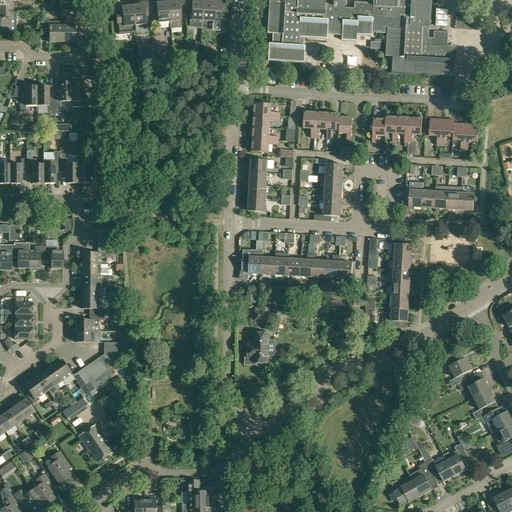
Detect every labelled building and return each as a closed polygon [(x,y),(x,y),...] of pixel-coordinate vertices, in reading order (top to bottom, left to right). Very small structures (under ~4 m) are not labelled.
[(0,0),(0,12),(14,12),(14,6),(9,5),(9,0),(0,0)] [(177,0),(178,1),(167,2),(169,22),(169,21),(170,28),(171,29),(181,28),(179,12),(185,12),(184,0),(177,0)] [(191,0),(184,0),(185,12),(191,12),(191,20),(202,21),(203,1),(192,0),(191,0)] [(213,0),(214,1),(203,1),(202,21),(213,22),(213,25),(219,25),(219,14),(220,0),(213,0)] [(372,32),(373,19),(373,18),(354,17),(354,16),(352,16),(353,9),(345,8),(346,0),(269,0),(269,2),(267,33),(273,34),(273,44),(270,44),(268,61),(304,63),(305,46),(303,46),(304,38),(327,39),(328,31),(337,32),(337,33),(342,34),(342,41),(357,42),(358,36),(372,37),(372,32)] [(374,0),(374,3),(355,2),(354,9),(353,9),(352,16),(354,16),(354,17),(373,18),(373,19),(372,32),(386,33),(385,56),(392,57),(391,73),(451,77),(454,77),(456,47),(447,46),(448,32),(435,31),(434,39),(429,38),(429,28),(430,28),(432,0),(374,0)] [(143,4),(132,5),(134,25),(135,25),(145,24),(144,16),(151,15),(149,1),(143,2),(143,4)] [(156,1),(149,1),(151,15),(157,14),(158,23),(169,22),(167,2),(156,3),(156,1)] [(134,25),(132,5),(121,7),(121,4),(115,5),(118,35),(136,33),(135,25),(134,25)] [(437,9),(435,27),(447,28),(449,10),(437,9)] [(0,31),(14,32),(14,12),(0,12),(0,31)] [(61,42),(75,42),(75,33),(82,33),(82,17),(75,17),(75,22),(61,22),(61,42)] [(455,30),(480,31),(481,19),(465,18),(455,17),(455,30)] [(48,42),(61,42),(61,22),(49,22),(49,18),(42,19),(42,33),(48,33),(48,42)] [(27,27),(28,40),(40,39),(39,26),(27,27)] [(54,97),(53,97),(53,107),(53,111),(54,111),(60,111),(59,102),(70,102),(70,82),(68,82),(68,80),(61,80),(61,82),(58,82),(58,93),(54,93),(54,97)] [(70,82),(70,102),(70,107),(88,107),(88,93),(82,93),(82,82),(70,82)] [(26,106),(36,106),(36,87),(25,87),(25,98),(20,98),(20,112),(26,112),(26,106)] [(53,107),(53,97),(46,97),(46,87),(36,87),(36,106),(48,106),(49,117),(54,117),(54,111),(53,111),(53,107)] [(254,104),(254,116),(280,117),(280,114),(271,113),(271,105),(254,104)] [(311,139),(315,139),(316,113),(304,113),(303,129),(311,130),(311,139)] [(316,113),(315,139),(319,139),(319,130),(327,131),(328,114),(316,113)] [(340,115),(328,114),(327,131),(327,140),(331,140),(331,131),(339,131),(340,118),(340,115)] [(254,116),(253,128),(270,129),(270,121),(279,122),(280,117),(254,116)] [(352,118),(340,118),(339,131),(339,134),(347,135),(347,144),(351,144),(352,118)] [(386,134),(387,118),(386,118),(386,120),(374,120),(372,146),(377,146),(377,137),(386,137),(386,134)] [(397,144),(398,135),(399,118),(387,118),(386,134),(393,135),(393,144),(397,144)] [(405,144),(408,145),(409,145),(411,119),(399,118),(398,135),(405,135),(405,144)] [(407,155),(415,156),(416,143),(413,142),(414,136),(422,136),(423,120),(411,119),(409,145),(408,145),(407,155)] [(441,146),(442,121),(430,120),(429,136),(437,137),(437,146),(440,146),(441,146)] [(454,124),(454,121),(442,121),(441,146),(445,147),(446,138),(453,138),(454,124)] [(461,151),(465,151),(466,125),(454,124),(453,138),(453,141),(461,142),(461,151)] [(465,151),(469,151),(470,142),(477,142),(478,126),(466,125),(465,151)] [(253,128),(252,140),(278,142),(279,138),(269,137),(270,129),(253,128)] [(252,152),(268,153),(269,145),(278,146),(278,142),(252,140),(252,152)] [(54,173),(60,173),(60,159),(61,159),(60,152),(53,152),(53,160),(43,160),(43,164),(42,164),(42,184),(54,184),(54,173)] [(378,158),(379,169),(391,168),(390,157),(378,158)] [(83,164),(77,164),(77,184),(88,184),(88,173),(95,172),(94,158),(83,159),(83,164)] [(20,173),(25,173),(25,159),(21,159),(21,165),(8,165),(8,184),(20,184),(20,173)] [(31,184),(42,184),(42,164),(37,164),(37,159),(32,159),(25,159),(25,173),(31,173),(31,184)] [(60,159),(60,173),(65,173),(65,184),(77,184),(77,164),(66,164),(66,159),(61,159),(60,159)] [(250,173),(267,174),(267,161),(251,160),(250,173)] [(0,183),(8,184),(8,165),(3,165),(3,161),(0,161),(0,183)] [(326,178),(342,178),(343,166),(327,165),(326,178)] [(249,186),(266,187),(267,174),(250,173),(249,186)] [(325,191),(342,191),(342,178),(326,178),(325,191)] [(388,182),(379,183),(379,192),(388,192),(388,182)] [(249,199),(265,200),(266,187),(249,186),(249,199)] [(435,193),(434,209),(447,210),(448,194),(449,187),(436,186),(435,193)] [(325,203),(341,204),(342,191),(325,191),(325,203)] [(408,208),(421,208),(422,192),(409,192),(408,208)] [(421,208),(434,209),(435,193),(422,192),(421,208)] [(447,210),(460,211),(461,194),(448,194),(447,210)] [(460,211),(473,211),(474,195),(461,194),(460,211)] [(248,212),(264,213),(265,200),(249,199),(248,212)] [(324,216),(340,217),(341,204),(325,203),(324,216)] [(369,256),(378,256),(378,251),(377,251),(377,239),(370,239),(369,256)] [(394,257),(411,258),(411,245),(396,244),(396,241),(394,240),(390,240),(390,244),(391,244),(391,257),(394,257)] [(28,251),(29,251),(29,243),(14,243),(14,245),(14,258),(17,258),(17,268),(28,268),(28,251)] [(14,245),(0,245),(0,270),(11,270),(11,258),(14,258),(14,245)] [(35,251),(29,251),(28,251),(28,268),(40,268),(40,262),(45,262),(45,247),(42,247),(35,247),(35,251)] [(45,247),(45,262),(51,262),(51,268),(62,269),(62,251),(56,251),(56,247),(45,247)] [(82,253),(82,264),(100,264),(100,258),(106,258),(106,253),(118,253),(118,248),(113,248),(112,248),(97,248),(97,253),(82,253)] [(248,274),(261,275),(262,258),(263,258),(263,251),(256,251),(256,257),(250,257),(250,255),(242,255),(241,271),(249,272),(248,274)] [(274,275),(287,276),(288,259),(288,253),(276,252),(276,259),(275,259),(274,275)] [(307,261),(301,260),(300,277),(313,278),(314,261),(314,254),(307,254),(307,261)] [(331,262),(327,262),(326,279),(339,279),(340,263),(340,256),(333,256),(333,262),(331,262)] [(394,270),(410,271),(411,258),(394,257),(394,270)] [(261,275),(274,275),(275,259),(263,258),(262,258),(261,275)] [(287,276),(300,277),(301,260),(288,259),(287,276)] [(313,278),(326,279),(327,262),(314,261),(313,278)] [(339,279),(351,280),(352,263),(340,263),(339,279)] [(89,281),(104,281),(113,281),(113,276),(104,276),(107,276),(107,264),(100,264),(82,264),(82,276),(89,276),(89,281)] [(393,283),(409,284),(410,271),(394,270),(393,283)] [(82,298),(99,298),(104,298),(104,281),(89,281),(89,286),(82,286),(82,298)] [(392,296),(408,297),(409,284),(393,283),(389,283),(388,296),(392,296)] [(391,308),(408,309),(408,297),(392,296),(391,308)] [(89,309),(89,315),(104,315),(104,309),(99,309),(99,298),(82,298),(82,309),(89,309)] [(0,315),(4,315),(9,315),(15,315),(32,315),(32,307),(35,306),(35,303),(23,303),(23,300),(15,300),(15,303),(15,310),(0,310),(0,315)] [(303,312),(323,312),(323,304),(303,304),(303,312)] [(288,307),(274,307),(274,315),(283,315),(283,317),(290,317),(290,312),(288,312),(288,307)] [(268,308),(255,308),(255,325),(268,325),(268,308)] [(385,327),(399,328),(399,322),(407,322),(408,309),(391,308),(391,309),(386,308),(385,327)] [(511,326),(511,311),(503,316),(509,328),(511,326)] [(15,315),(9,315),(9,317),(10,319),(12,320),(15,321),(15,327),(35,327),(35,325),(32,323),(32,315),(15,315)] [(76,331),(93,331),(93,326),(98,326),(98,321),(104,320),(104,315),(89,315),(89,320),(76,320),(76,331)] [(15,340),(31,340),(31,331),(35,330),(35,327),(15,327),(15,340)] [(76,343),(93,343),(93,331),(76,331),(76,343)] [(255,343),(250,342),(249,363),(256,363),(256,365),(258,367),(264,367),(266,366),(266,364),(268,364),(268,356),(273,356),(275,354),(275,343),(273,341),(269,341),(269,335),(255,334),(255,343)] [(13,345),(9,338),(3,342),(8,349),(13,345)] [(104,348),(103,354),(119,362),(119,348),(104,348)] [(99,357),(108,370),(111,368),(119,362),(103,354),(99,357)] [(103,373),(106,371),(108,370),(99,357),(95,360),(103,373)] [(452,387),(457,384),(466,380),(463,375),(472,370),(466,358),(449,367),(455,378),(449,382),(452,387)] [(62,360),(52,366),(62,381),(71,374),(62,360)] [(99,376),(103,373),(95,360),(90,363),(99,376)] [(86,367),(94,379),(99,376),(90,363),(86,367)] [(52,366),(43,373),(56,391),(59,389),(59,388),(57,384),(62,381),(52,366)] [(90,383),(90,382),(94,379),(86,367),(81,370),(90,383)] [(77,373),(85,386),(90,383),(81,370),(77,373)] [(90,382),(94,389),(111,378),(106,371),(103,373),(99,376),(94,379),(90,382)] [(34,379),(44,393),(48,391),(54,399),(53,400),(55,403),(63,402),(55,392),(56,391),(43,373),(34,379)] [(72,376),(81,388),(81,389),(85,386),(77,373),(72,376)] [(468,387),(473,398),(489,390),(483,379),(474,383),(471,377),(466,380),(457,384),(461,391),(468,387)] [(27,395),(33,404),(37,401),(35,399),(44,393),(34,379),(25,385),(30,393),(27,395)] [(81,389),(85,395),(89,393),(94,389),(90,382),(90,383),(85,386),(81,389)] [(476,420),(481,417),(490,412),(487,407),(495,402),(489,390),(473,398),(480,410),(473,414),(476,420)] [(13,401),(25,418),(35,412),(26,398),(20,402),(17,398),(13,401)] [(61,412),(67,422),(88,408),(82,398),(77,402),(76,401),(70,405),(61,412)] [(6,412),(15,425),(25,418),(13,401),(8,405),(11,409),(6,412)] [(492,420),(497,431),(511,423),(511,420),(507,411),(504,413),(500,407),(490,413),(490,412),(481,417),(485,424),(492,420)] [(0,425),(5,432),(15,425),(6,412),(0,416),(0,415),(0,425)] [(57,415),(49,420),(51,424),(59,419),(57,415)] [(421,422),(412,418),(410,423),(419,427),(421,422)] [(511,423),(497,431),(493,433),(499,445),(497,446),(504,459),(511,454),(511,440),(511,439),(511,438),(511,423)] [(90,452),(97,462),(111,453),(104,442),(105,441),(94,425),(78,437),(89,452),(90,452)] [(44,439),(50,446),(55,442),(51,435),(44,439)] [(461,444),(464,449),(472,445),(469,440),(461,444)] [(19,452),(23,449),(19,443),(15,446),(19,452)] [(443,455),(454,477),(466,470),(462,462),(468,458),(461,444),(454,448),(456,451),(450,455),(449,453),(443,455)] [(20,455),(25,463),(34,457),(28,449),(20,455)] [(47,467),(59,484),(70,476),(66,470),(70,467),(59,452),(51,457),(54,462),(47,467)] [(432,460),(430,456),(426,455),(422,457),(425,463),(432,460)] [(425,463),(434,479),(440,476),(443,482),(454,477),(443,455),(432,461),(432,460),(425,463)] [(412,481),(420,497),(432,491),(427,482),(434,479),(425,463),(419,466),(420,468),(420,470),(409,476),(412,481)] [(10,475),(4,467),(0,469),(0,474),(3,480),(10,475)] [(32,489),(44,506),(54,499),(50,493),(55,490),(44,474),(36,480),(39,485),(32,489)] [(187,492),(188,503),(208,502),(208,497),(210,496),(210,491),(200,492),(199,480),(186,481),(186,484),(187,492)] [(392,492),(399,506),(408,501),(409,503),(420,497),(412,481),(401,487),(397,480),(391,483),(395,491),(392,492)] [(22,511),(6,487),(0,491),(0,493),(2,499),(4,503),(0,505),(0,511),(22,511)] [(29,508),(32,511),(35,511),(44,506),(32,489),(26,494),(22,489),(14,495),(25,511),(29,508)] [(492,510),(492,511),(510,511),(511,511),(511,507),(504,493),(493,499),(498,507),(492,510)] [(161,511),(162,507),(156,507),(155,497),(150,498),(150,500),(144,500),(144,511),(161,511)] [(144,511),(144,500),(138,500),(138,498),(133,498),(133,507),(127,508),(127,511),(144,511)] [(210,511),(210,508),(208,508),(208,502),(188,503),(188,511),(210,511)]
